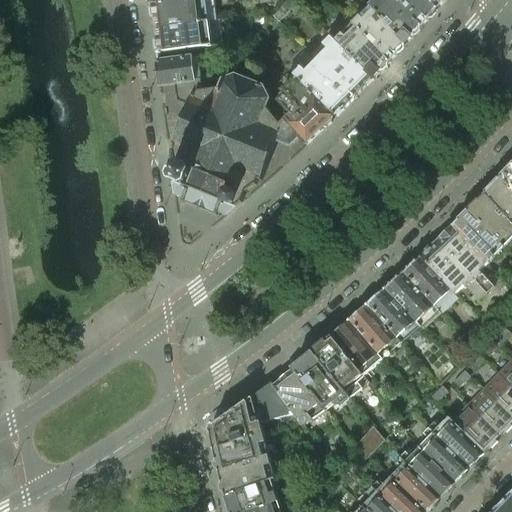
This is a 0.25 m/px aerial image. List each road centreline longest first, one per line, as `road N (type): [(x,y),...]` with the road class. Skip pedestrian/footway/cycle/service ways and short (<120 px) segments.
road 1 (residential): [(500,0),(369,139),(163,317)]
road 2 (residential): [(173,402),(313,301),(511,104)]
road 3 (residential): [(163,317),(120,0)]
road 4 (residential): [(163,317),(15,423)]
road 5 (residential): [(33,494),(173,402)]
